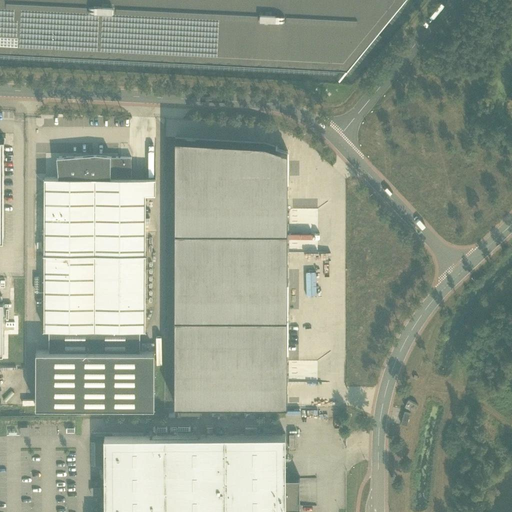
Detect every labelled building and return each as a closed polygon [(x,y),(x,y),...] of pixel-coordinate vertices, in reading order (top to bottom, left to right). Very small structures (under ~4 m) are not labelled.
[(0,0),(0,49),(19,51),(21,0),(0,0)] [(21,0),(19,51),(315,65),(314,66),(348,68),(354,60),(353,60),(395,9),(400,2),(400,0),(21,0)] [(175,137),(175,404),(288,404),(288,150),(265,142),(176,137),(175,137)] [(131,177),(131,156),(100,156),(100,158),(91,158),(91,156),(59,156),(59,177),(44,177),(44,329),(49,329),(49,350),(36,350),(36,406),(155,406),(155,350),(140,350),(140,339),(140,329),(145,329),(146,177),(131,177)] [(414,411),(418,404),(408,399),(405,406),(414,411)] [(286,477),(285,433),(104,435),(104,440),(104,465),(104,511),(286,511),(286,507),(301,507),(301,477),(286,477)]
